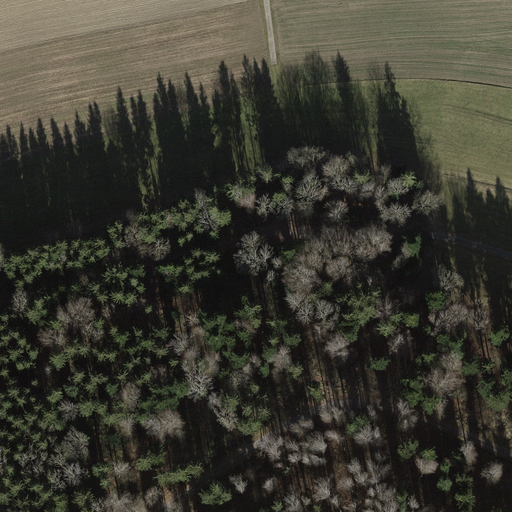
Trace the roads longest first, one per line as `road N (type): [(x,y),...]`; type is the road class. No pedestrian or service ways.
road 1 (track): [(511,257),(429,235),(237,237),(0,302)]
road 2 (track): [(161,511),(312,408),(348,399),(411,414),(511,455)]
